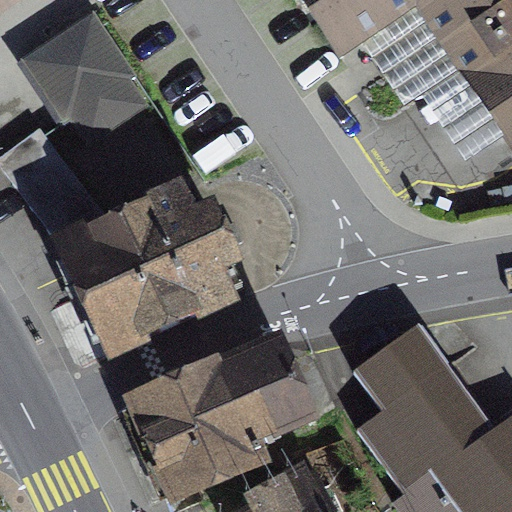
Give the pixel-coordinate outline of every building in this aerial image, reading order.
[(511,0),(300,0),(341,61),(384,31),(405,62),(396,71),(396,87),(406,100),(426,98),(462,75),(511,148),(511,0)] [(91,16),(16,66),(60,130),(70,124),(88,150),(150,109),(131,81),(134,79),(91,16)] [(40,131),(0,159),(0,168),(55,241),(50,243),(108,369),(238,308),(224,277),(246,268),(216,205),(195,212),(182,183),(139,202),(142,207),(111,220),(40,131)] [(420,327),(356,376),(383,414),(358,434),(404,498),(395,507),(399,511),(511,511),(511,418),(495,431),(420,327)] [(282,334),(124,402),(171,511),(176,511),(273,471),(264,450),(322,425),(282,334)] [(334,511),(310,465),(219,511),(218,511),(334,511)]
